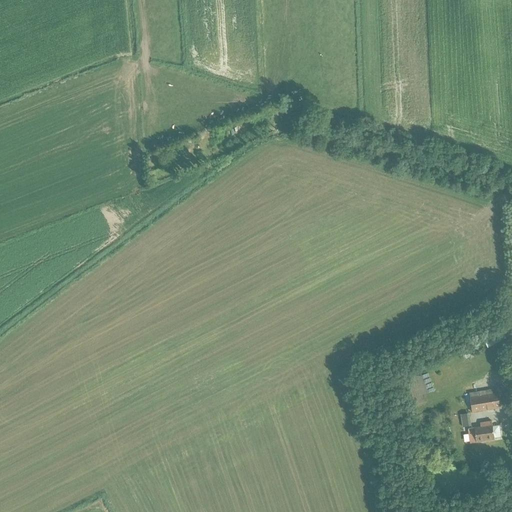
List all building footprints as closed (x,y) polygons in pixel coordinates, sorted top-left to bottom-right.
[(202,152),(197,154),(201,162),(205,160),(202,152)] [(150,177),(147,178),(149,183),(157,180),(156,176),(154,170),(148,173),(150,177)] [(502,331),(484,340),(488,348),(506,338),(502,331)] [(409,380),(401,383),(410,408),(425,402),(422,395),(435,390),(428,373),(426,373),(424,368),(407,374),(409,380)] [(495,389),(470,393),(473,412),(495,409),(502,407),(509,406),(507,392),(506,392),(505,386),(495,388),(495,389)] [(469,413),(460,415),(462,428),(471,426),(469,413)] [(419,414),(412,416),(414,424),(421,422),(419,414)] [(475,427),(469,429),(471,443),(495,439),(495,438),(501,437),(499,426),(493,427),(492,421),(481,423),(481,426),(475,427)]
